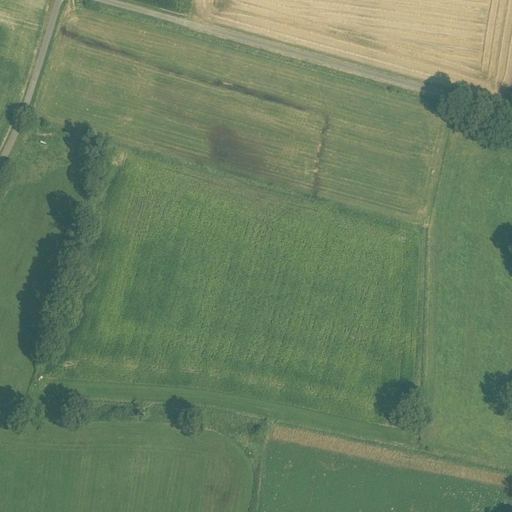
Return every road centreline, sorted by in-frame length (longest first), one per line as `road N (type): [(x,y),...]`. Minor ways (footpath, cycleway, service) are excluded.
road 1 (track): [(93,0),(390,82),(511,125)]
road 2 (unclassified): [(57,0),(0,149)]
